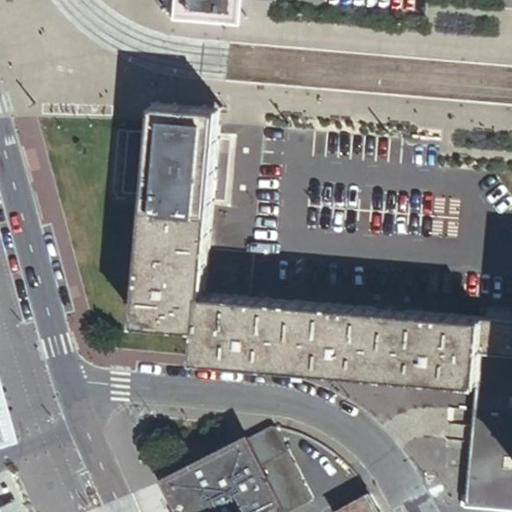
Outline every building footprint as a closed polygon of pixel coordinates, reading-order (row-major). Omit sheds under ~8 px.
[(166,0),(166,11),(232,16),(233,0),(166,0)] [(200,358),(448,380),(480,383),(486,318),(392,310),(382,309),(244,297),(208,294),(222,132),(222,125),(224,108),(159,102),(157,120),(157,127),(150,204),(139,322),(203,328),(200,358)] [(490,310),(489,319),(511,320),(511,310),(492,309),(490,310)] [(472,475),(469,505),(511,508),(511,320),(489,319),(486,318),(480,383),(474,444),(501,446),(498,477),(472,475)] [(0,397),(0,451),(5,450),(15,448),(0,397)] [(249,439),(286,511),(288,511),(313,500),(277,428),(272,427),(249,439)] [(286,511),(249,439),(169,480),(185,511),(286,511)] [(474,444),(472,475),(498,477),(501,446),(474,444)] [(376,511),(368,497),(341,511),(376,511)]
